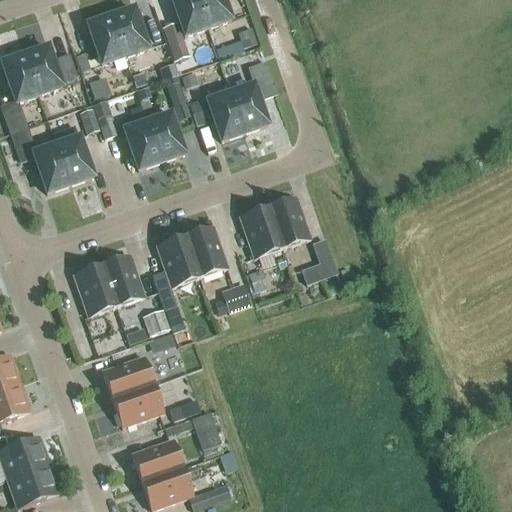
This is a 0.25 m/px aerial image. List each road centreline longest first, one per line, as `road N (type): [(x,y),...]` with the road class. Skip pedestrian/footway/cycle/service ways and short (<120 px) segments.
road 1 (residential): [(266,0),(316,154),(18,264)]
road 2 (residential): [(105,511),(18,264)]
